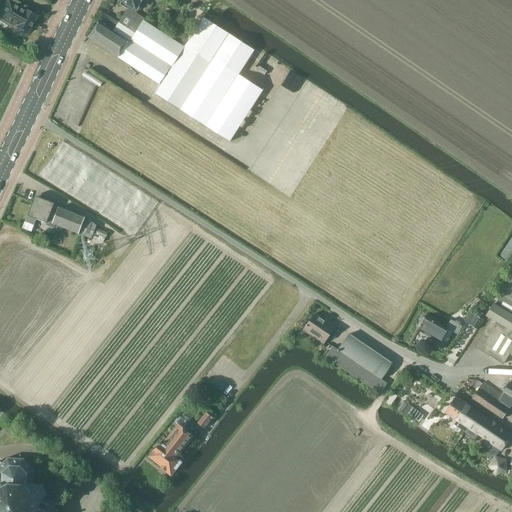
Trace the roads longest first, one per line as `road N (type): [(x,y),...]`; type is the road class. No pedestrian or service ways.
road 1 (track): [(511,507),(371,419),(407,356)]
road 2 (primary): [(82,0),(0,173)]
road 3 (unknown): [(228,148),(260,172),(294,171),(302,147),(297,133),(269,127),(235,142)]
